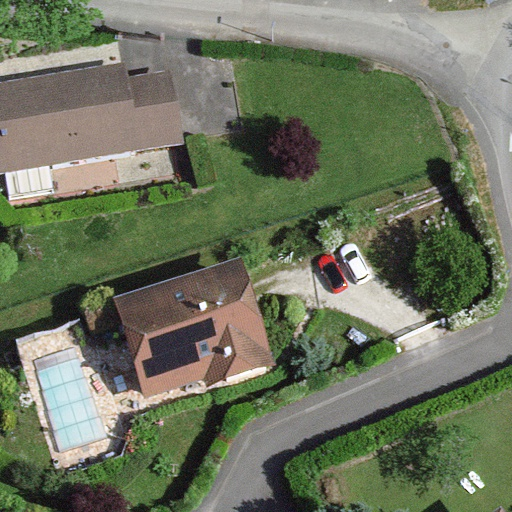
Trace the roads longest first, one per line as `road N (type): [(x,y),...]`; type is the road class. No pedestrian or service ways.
road 1 (residential): [(511,62),(275,22),(37,0)]
road 2 (residential): [(511,339),(281,440),(244,491)]
road 3 (residential): [(511,68),(502,114),(502,168),(511,203)]
